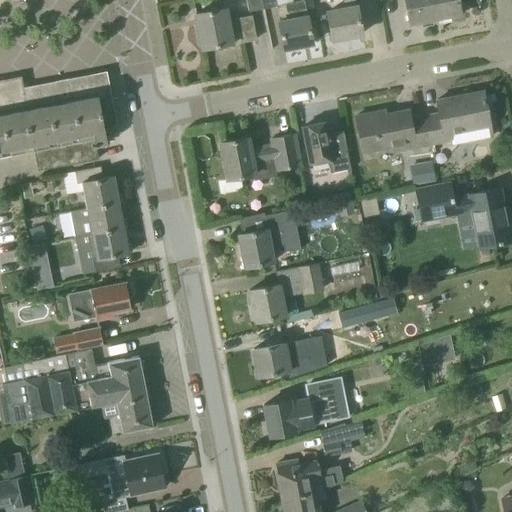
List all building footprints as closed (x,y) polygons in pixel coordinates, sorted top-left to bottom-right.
[(247,0),(250,11),(263,8),(261,0),(247,0)] [(301,0),(277,5),(276,0),(261,0),(263,8),(276,5),(280,21),(278,21),(284,49),(313,43),(308,16),(307,16),(304,0),(301,0)] [(333,39),(362,34),(355,0),(342,0),(344,8),(327,12),(333,39)] [(405,0),(410,24),(435,19),(431,0),(405,0)] [(431,0),(435,19),(461,14),(458,0),(431,0)] [(228,21),(226,8),(196,13),(202,48),(241,41),(241,42),(256,39),(252,16),(228,21)] [(0,157),(22,153),(34,151),(38,170),(99,158),(96,146),(107,144),(105,129),(112,128),(102,78),(24,93),(21,77),(0,80),(0,157)] [(425,116),(430,144),(434,143),(451,139),(450,133),(490,125),(484,91),(437,100),(439,113),(425,116)] [(406,149),(414,147),(430,144),(425,116),(411,119),(409,110),(375,116),(375,112),(356,116),(363,151),(405,143),(406,149)] [(330,133),(327,121),(303,126),(310,163),(328,160),(330,173),(351,169),(343,131),(330,133)] [(301,164),(295,134),(271,138),(272,145),(250,149),(248,137),(221,142),(228,179),(254,173),(255,178),(279,173),(278,169),(301,164)] [(433,160),(410,163),(413,183),(436,180),(433,160)] [(103,178),(101,166),(75,171),(77,183),(82,182),(86,208),(119,202),(119,201),(114,177),(115,177),(114,176),(103,178)] [(453,198),(450,183),(416,189),(422,221),(472,211),(479,247),(511,240),(511,226),(511,221),(507,222),(500,188),(469,194),(469,195),(453,198)] [(31,185),(22,187),(24,199),(33,197),(31,185)] [(341,216),(354,213),(349,192),(336,196),(341,216)] [(123,226),(119,202),(120,202),(119,202),(86,208),(87,208),(70,211),(75,236),(124,227),(124,226),(123,226)] [(301,249),(293,210),(265,215),(264,212),(239,218),(239,219),(263,214),(266,228),(238,234),(245,267),(274,261),(271,246),(284,244),(285,252),(301,249)] [(43,226),(29,230),(33,243),(47,238),(43,226)] [(128,251),(124,227),(75,236),(83,274),(120,267),(118,255),(129,252),(129,251),(128,251)] [(304,294),(324,290),(319,262),(276,271),(278,284),(249,290),(255,321),(286,315),(282,296),(304,292),(304,294)] [(51,269),(34,273),(37,288),(54,284),(51,269)] [(114,313),(129,310),(127,301),(129,300),(128,297),(132,294),(131,287),(130,285),(129,281),(90,289),(90,290),(69,295),(73,316),(95,312),(96,320),(115,317),(114,313)] [(78,350),(103,345),(100,328),(74,333),(78,350)] [(449,332),(416,342),(423,368),(457,357),(449,332)] [(322,346),(320,339),(305,342),(305,343),(285,346),(284,343),(253,349),(258,376),(309,366),(309,363),(324,360),(324,359),(322,346)] [(72,383),(69,370),(66,353),(22,364),(25,379),(27,390),(33,418),(77,410),(77,409),(116,402),(116,401),(147,395),(139,356),(108,362),(95,365),(98,378),(72,383)] [(395,383),(399,401),(427,391),(425,377),(395,383)] [(479,382),(468,386),(472,397),(483,393),(479,382)] [(122,432),(153,426),(147,395),(116,401),(116,402),(118,413),(109,417),(112,433),(122,431),(122,432)] [(337,419),(332,395),(309,399),(309,396),(290,400),(290,399),(264,404),(267,421),(264,422),(267,433),(269,433),(270,436),(296,431),(315,427),(314,423),(337,419)] [(325,456),(342,453),(340,443),(348,441),(345,423),(320,431),(325,456)] [(0,459),(5,481),(8,480),(24,476),(19,453),(0,457),(0,459)] [(107,459),(84,464),(73,467),(75,477),(87,477),(109,472),(115,498),(149,490),(148,488),(164,485),(158,456),(142,460),(142,458),(126,461),(125,455),(107,459)] [(474,459),(457,466),(461,475),(478,468),(474,459)] [(320,470),(318,460),(291,465),(290,460),(275,463),(282,497),(324,489),(342,481),(342,479),(343,478),(340,465),(320,470)] [(14,506),(30,502),(24,476),(8,480),(5,481),(0,482),(0,506),(14,503),(14,506)] [(334,511),(318,511),(317,501),(326,500),(324,489),(282,497),(284,506),(281,506),(282,511),(366,511),(361,500),(334,511)] [(511,511),(511,496),(501,499),(503,511),(511,511)]
